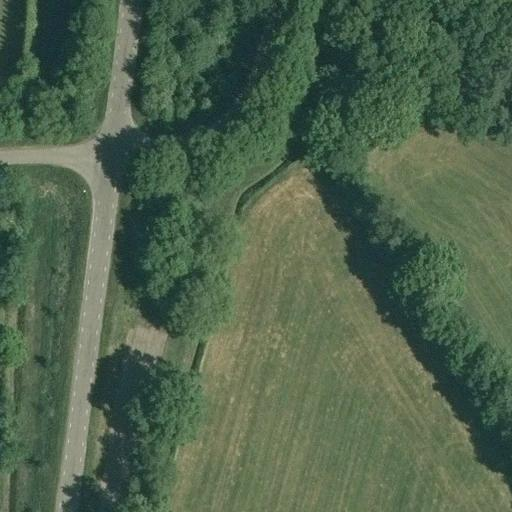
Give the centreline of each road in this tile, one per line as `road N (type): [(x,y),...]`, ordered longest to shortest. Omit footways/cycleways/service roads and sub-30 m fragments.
road 1 (unclassified): [(65,511),(114,152)]
road 2 (unclassified): [(114,152),(132,0)]
